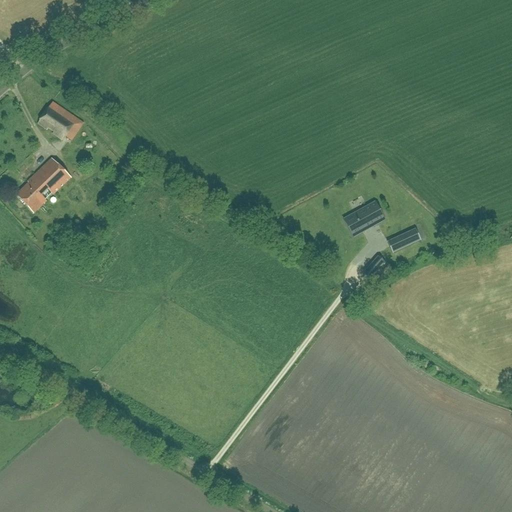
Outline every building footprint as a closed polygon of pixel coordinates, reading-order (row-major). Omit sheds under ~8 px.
[(64,138),(71,142),(84,124),(53,102),(38,123),(62,140),(64,138)] [(85,173),(98,164),(91,154),(78,162),(85,173)] [(43,204),(70,179),(52,159),(28,182),(29,183),(17,195),(33,213),(43,204)] [(375,203),(343,220),(353,238),(384,221),(375,203)] [(387,242),(392,255),(393,254),(419,242),(420,242),(414,229),(414,230),(387,242)] [(378,256),(371,264),(378,270),(385,263),(384,264),(377,258),(378,257),(378,256)]
